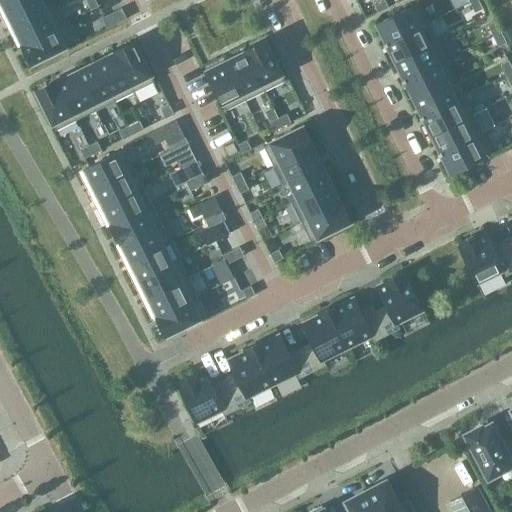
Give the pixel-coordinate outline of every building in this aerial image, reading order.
[(20,0),(6,7),(15,25),(16,25),(47,10),(47,9),(42,0),(20,0)] [(95,0),(86,0),(92,10),(99,7),(95,0)] [(379,13),(389,7),(386,0),(375,6),(379,13)] [(479,0),(474,0),(470,2),(476,13),(484,9),(479,0)] [(384,44),(428,22),(419,3),(378,24),(387,41),(384,43),(384,44)] [(63,24),(54,5),(47,9),(47,10),(16,25),(15,25),(24,44),(63,24)] [(108,29),(127,19),(122,8),(102,18),(108,29)] [(63,24),(24,44),(33,63),(80,40),(70,20),(63,24)] [(493,36),(501,32),(496,21),(488,25),(493,36)] [(428,22),(384,44),(385,46),(388,44),(397,61),(438,41),(428,22)] [(501,32),(493,36),(499,47),(507,43),(501,32)] [(246,52),(265,91),(285,81),(266,41),(246,51),(246,52)] [(447,59),(438,41),(397,61),(405,78),(402,80),(402,81),(447,59)] [(115,53),(135,92),(155,82),(135,42),(116,52),(115,53)] [(265,91),(246,52),(227,61),(246,100),(265,91)] [(115,101),(135,92),(115,53),(96,62),(97,63),(115,101)] [(456,77),(447,59),(402,81),(403,82),(406,81),(415,98),(456,77)] [(501,64),(507,75),(511,72),(511,66),(509,60),(501,64)] [(227,61),(220,65),(207,71),(226,110),(246,100),(227,61)] [(115,101),(97,63),(96,62),(77,72),(96,111),(115,101)] [(77,120),(96,111),(77,72),(57,81),(77,120)] [(421,118),(465,96),(464,95),(456,99),(448,82),(456,78),(456,77),(415,98),(423,114),(420,116),(421,118)] [(77,120),(57,81),(57,82),(57,81),(37,91),(57,130),(77,120)] [(433,134),(474,114),(465,96),(421,118),(421,119),(425,117),(433,134)] [(161,110),(166,119),(174,114),(170,106),(161,110)] [(287,114),(279,118),(283,127),(291,122),(287,114)] [(474,114),(433,134),(441,151),(438,153),(439,154),(483,132),(474,114)] [(283,127),(279,118),(270,122),(275,131),(283,127)] [(140,121),(130,126),(134,134),(144,129),(140,121)] [(119,131),(124,139),(134,134),(130,126),(119,131)] [(281,163),(313,147),(313,146),(303,127),(264,146),(274,167),(281,163)] [(483,132),(439,154),(439,155),(443,154),(452,171),(492,151),(483,132)] [(190,146),(186,137),(177,141),(181,150),(190,146)] [(247,140),(239,144),(243,153),(252,149),(247,140)] [(181,150),(177,141),(169,145),(173,154),(181,150)] [(98,142),(89,146),(93,154),(102,150),(98,142)] [(85,159),(93,154),(89,146),(81,150),(85,159)] [(281,163),(290,181),(322,165),(313,147),(281,163)] [(125,149),(86,169),(95,187),(134,168),(125,149)] [(322,165),(290,181),(299,199),(331,183),(322,165)] [(104,206),(105,205),(136,190),(136,191),(144,187),(134,168),(95,187),(104,206)] [(236,185),(245,181),(241,172),(232,177),(236,185)] [(208,182),(204,174),(195,178),(200,187),(208,182)] [(191,191),(200,187),(195,178),(187,182),(191,191)] [(245,181),(236,185),(241,193),(249,189),(245,181)] [(299,199),(308,217),(308,218),(340,202),(331,183),(299,199)] [(145,208),(136,191),(136,190),(105,205),(104,206),(113,223),(113,224),(145,208)] [(308,218),(308,217),(301,220),(311,241),(350,222),(341,202),(340,202),(308,218)] [(152,204),(145,208),(113,224),(122,242),(161,223),(152,204)] [(259,209),(250,213),(255,222),(263,217),(259,209)] [(221,222),(226,219),(222,210),(213,214),(218,223),(221,222)] [(218,223),(213,214),(205,219),(209,227),(213,226),(218,223)] [(255,222),(259,230),(267,226),(263,217),(255,222)] [(221,222),(218,223),(213,226),(209,227),(203,231),(209,243),(227,234),(221,222)] [(171,242),(161,223),(122,242),(131,261),(133,260),(163,245),(163,246),(171,242)] [(511,272),(511,255),(505,241),(493,246),(486,232),(480,235),(479,234),(459,244),(479,283),(504,271),(506,275),(511,272)] [(163,245),(133,260),(131,261),(140,279),(172,263),(172,262),(163,246),(163,245)] [(236,260),(244,256),(240,247),(232,251),(236,260)] [(271,254),(275,263),(283,258),(279,250),(271,254)] [(236,260),(232,251),(223,255),(227,264),(236,260)] [(150,297),(151,297),(188,278),(179,259),(172,262),(172,263),(140,279),(150,297)] [(384,283),(378,286),(388,306),(376,312),(387,334),(400,328),(398,323),(423,311),(403,271),(383,281),(384,283)] [(197,296),(188,278),(151,297),(150,297),(159,315),(197,296)] [(251,286),(242,290),(247,299),(256,295),(251,286)] [(207,315),(197,296),(159,315),(159,316),(158,316),(168,335),(207,315)] [(374,341),(387,334),(376,312),(373,306),(361,312),(354,297),(339,305),(338,303),(328,308),(329,310),(348,348),(372,336),(374,341)] [(348,348),(329,310),(328,308),(318,313),(319,315),(303,323),(313,343),(301,348),(313,371),(326,365),(323,360),(348,348)] [(313,371),(301,348),(290,354),(280,334),(264,342),(263,340),(253,345),(273,385),(297,373),(299,377),(313,371)] [(249,397),(273,385),(253,345),(243,350),(244,352),(229,359),(236,374),(224,380),(238,408),(251,401),(249,397)] [(225,414),(238,408),(224,380),(212,385),(205,371),(199,374),(198,373),(178,382),(198,422),(223,410),(225,414)] [(492,424),(483,429),(481,427),(467,435),(489,477),(511,465),(511,440),(503,446),(492,424)] [(368,491),(366,491),(377,511),(416,511),(409,499),(398,505),(386,481),(368,491)] [(490,511),(478,487),(449,501),(454,511),(490,511)] [(377,511),(366,491),(365,492),(347,502),(352,511),(377,511)]
